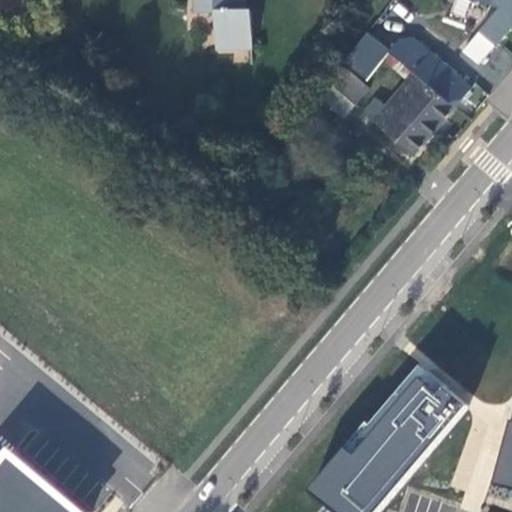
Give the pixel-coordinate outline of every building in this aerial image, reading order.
[(245,11),(244,0),(196,0),(197,12),(217,13),(217,48),(253,48),(252,11),(245,11)] [(501,70),(511,32),(511,0),(447,0),(441,20),(470,29),(461,57),(501,70)] [(367,31),(342,63),(365,82),(391,50),(367,31)] [(404,38),(391,54),(415,74),(433,53),(404,38)] [(455,108),(472,87),(433,53),(415,74),(455,108)] [(345,118),(369,90),(346,70),(322,98),(345,118)] [(416,155),(455,108),(415,74),(387,107),(376,98),(364,112),(416,155)] [(183,137),(201,130),(195,115),(177,122),(183,137)] [(426,372),(358,455),(347,447),(310,492),(334,511),(383,511),(469,407),(426,372)] [(511,432),(498,485),(511,488),(511,432)] [(0,511),(82,511),(12,453),(0,467),(0,511)]
